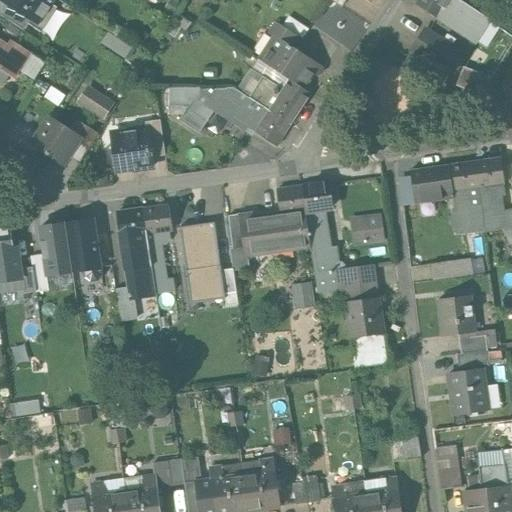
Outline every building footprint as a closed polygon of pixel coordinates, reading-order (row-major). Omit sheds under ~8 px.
[(0,0),(0,2),(37,27),(54,0),(0,0)] [(490,21),(458,0),(420,0),(418,3),(477,42),(490,21)] [(477,0),(459,0),(472,8),(477,0)] [(508,17),(492,7),(486,16),(502,26),(508,17)] [(303,39),(277,22),(270,33),(276,37),(276,36),(297,49),(303,39)] [(453,48),(426,31),(413,50),(440,68),(453,48)] [(297,49),(276,36),(276,37),(260,61),(289,80),(304,90),(314,75),(317,76),(321,75),(324,71),(323,67),(297,49)] [(0,69),(14,78),(29,55),(14,45),(11,50),(0,42),(0,69)] [(8,75),(0,69),(0,84),(2,85),(8,75)] [(283,90),(265,79),(251,100),(291,126),(312,94),(304,90),(289,80),(283,90)] [(63,106),(70,93),(53,84),(46,96),(63,106)] [(229,91),(167,88),(167,115),(177,120),(200,134),(216,110),(229,91)] [(113,105),(90,90),(82,104),(104,118),(113,105)] [(251,100),(234,90),(230,90),(229,91),(216,110),(240,126),(244,120),(251,124),(249,128),(278,147),(291,126),(251,100)] [(77,135),(49,117),(30,146),(62,167),(73,150),(81,138),(77,135)] [(160,119),(145,122),(146,128),(148,128),(152,158),(165,156),(160,119)] [(99,134),(84,124),(77,135),(81,138),(73,150),(84,157),(99,134)] [(146,128),(112,133),(117,172),(153,167),(152,158),(148,128),(146,128)] [(499,160),(475,164),(484,232),(492,231),(496,230),(490,187),(503,185),(499,160)] [(484,232),(475,164),(449,167),(453,192),(466,190),(473,234),(484,232)] [(443,167),(410,172),(415,204),(447,200),(443,167)] [(327,184),(302,187),(305,212),(308,234),(311,251),(323,250),(325,249),(320,210),(330,209),(327,184)] [(302,187),(277,191),(280,216),(293,214),(305,212),(302,187)] [(169,206),(144,210),(147,235),(159,233),(172,231),(169,206)] [(143,209),(118,213),(130,296),(129,296),(130,298),(131,297),(131,299),(156,296),(156,295),(157,295),(155,284),(153,273),(151,257),(147,235),(144,210),(143,209)] [(305,212),(293,214),(296,236),(308,234),(305,212)] [(380,216),(350,220),(354,247),(383,243),(380,216)] [(93,221),(65,225),(72,273),(84,271),(85,279),(90,282),(97,281),(101,276),(93,221)] [(214,223),(179,228),(188,291),(203,289),(203,294),(224,291),(221,271),(214,223)] [(46,276),(72,273),(65,225),(39,229),(46,276)] [(10,228),(0,229),(0,255),(14,253),(10,228)] [(493,240),(492,231),(484,232),(486,241),(493,240)] [(484,232),(473,234),(474,243),(486,241),(484,232)] [(159,233),(147,235),(151,257),(163,255),(159,233)] [(323,250),(311,251),(315,277),(326,276),(323,250)] [(42,256),(31,258),(36,293),(47,291),(42,256)] [(468,260),(430,265),(433,282),(471,277),(468,260)] [(396,263),(382,265),(384,281),(397,280),(396,263)] [(233,270),(221,271),(224,291),(226,307),(238,305),(233,270)] [(164,271),(153,273),(155,284),(166,282),(164,271)] [(297,283),(299,307),(319,306),(317,281),(297,283)] [(375,286),(353,289),(355,302),(377,299),(375,286)] [(470,297),(438,301),(442,336),(474,332),(470,297)] [(355,302),(345,303),(350,338),(382,334),(377,299),(355,302)] [(482,369),(448,374),(453,414),(488,409),(482,369)] [(358,395),(352,396),(354,410),(360,409),(358,395)] [(354,410),(352,396),(345,397),(347,411),(354,410)] [(14,401),(15,415),(46,413),(45,400),(14,401)] [(241,413),(234,414),(236,428),(243,427),(241,413)] [(234,414),(228,415),(229,428),(236,428),(234,414)] [(124,429),(117,430),(119,444),(126,443),(124,429)] [(117,430),(110,431),(112,445),(119,444),(117,430)] [(427,454),(423,435),(394,440),(398,459),(427,454)] [(475,458),(462,460),(465,490),(478,489),(475,458)] [(181,461),(168,463),(171,487),(184,485),(181,461)] [(273,461),(261,462),(263,474),(275,472),(273,461)] [(241,465),(210,469),(215,511),(247,511),(243,477),(241,465)] [(505,466),(482,469),(485,500),(477,501),(478,511),(511,511),(509,487),(507,487),(505,466)] [(263,474),(243,477),(247,511),(249,511),(280,508),(275,472),(263,474)] [(316,476),(303,478),(307,503),(320,501),(316,476)] [(156,477),(144,479),(146,490),(158,489),(156,477)] [(400,511),(396,479),(364,483),(367,511),(400,511)] [(205,511),(202,483),(184,485),(188,511),(205,511)] [(367,511),(364,483),(332,488),(335,511),(367,511)] [(104,484),(92,486),(94,498),(106,496),(104,484)] [(146,490),(126,493),(128,511),(160,511),(158,489),(146,490)] [(106,496),(94,498),(95,511),(128,511),(126,493),(106,496)]
